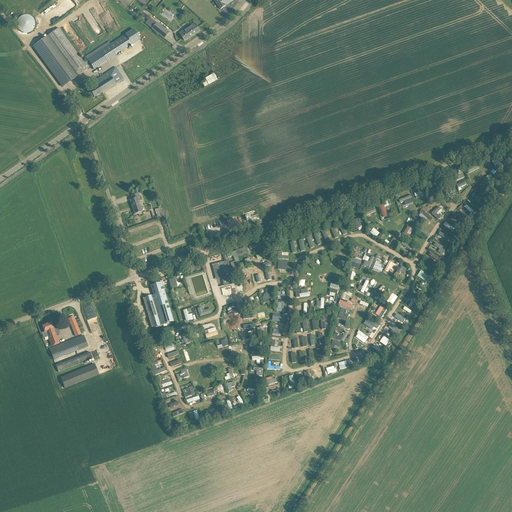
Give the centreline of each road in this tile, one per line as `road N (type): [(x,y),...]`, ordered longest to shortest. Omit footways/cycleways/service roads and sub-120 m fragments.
road 1 (unclassified): [(136,276),(511,141)]
road 2 (track): [(470,242),(298,511)]
road 3 (unclassified): [(84,121),(245,0)]
road 4 (unclassified): [(136,276),(84,121)]
road 5 (unclassified): [(0,328),(136,276)]
